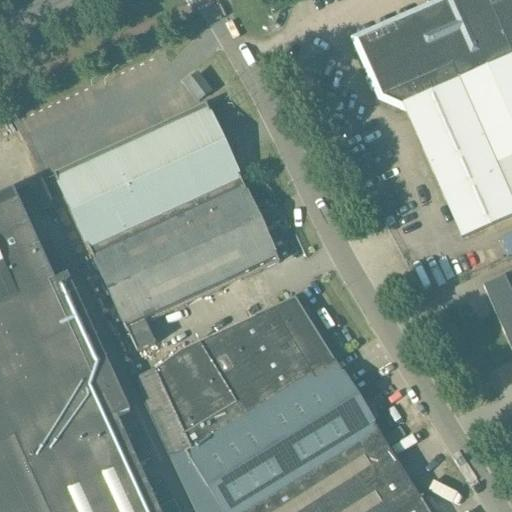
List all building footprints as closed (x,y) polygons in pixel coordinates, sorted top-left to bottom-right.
[(511,48),(490,0),(451,0),(358,41),(384,97),(398,91),(463,239),(511,217),(511,48)] [(511,0),(490,0),(511,48),(511,0)] [(212,94),(198,76),(186,85),(200,103),(212,94)] [(93,254),(243,185),(207,107),(54,177),(86,247),(89,246),(93,254)] [(42,181),(30,187),(40,208),(52,203),(42,181)] [(243,185),(93,254),(97,263),(94,264),(122,326),(125,324),(138,354),(156,346),(147,326),(279,265),(243,185)] [(160,511),(147,484),(118,420),(132,414),(54,243),(41,249),(15,194),(0,201),(0,511),(160,511)] [(511,276),(485,288),(511,350),(511,276)] [(135,381),(173,462),(338,366),(296,301),(182,353),(155,372),(135,381)] [(338,366),(173,462),(196,511),(258,511),(383,437),(338,366)] [(258,511),(403,511),(422,500),(398,460),(383,437),(258,511)] [(429,511),(422,500),(403,511),(429,511)] [(161,511),(178,511),(174,502),(160,509),(161,511)]
